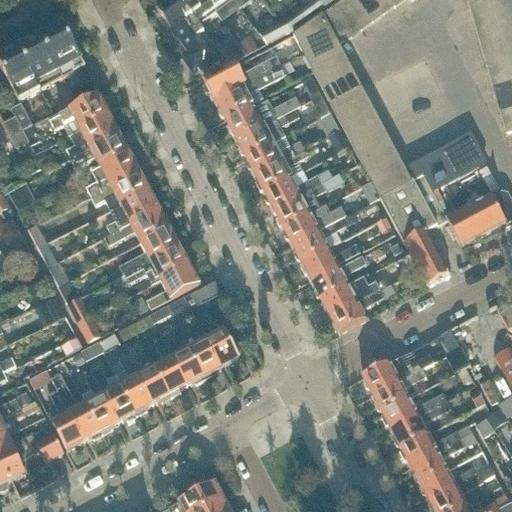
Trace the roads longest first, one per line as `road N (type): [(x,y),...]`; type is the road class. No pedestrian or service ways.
road 1 (residential): [(311,381),(105,0)]
road 2 (residential): [(311,381),(511,271)]
road 3 (residential): [(62,511),(223,429)]
road 4 (residential): [(383,511),(311,381)]
